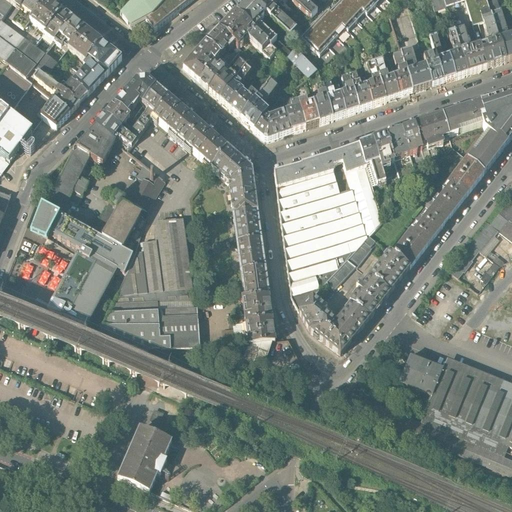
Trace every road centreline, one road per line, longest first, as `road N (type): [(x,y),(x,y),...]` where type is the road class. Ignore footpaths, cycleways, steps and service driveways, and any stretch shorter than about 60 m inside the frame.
road 1 (residential): [(335,377),(508,163)]
road 2 (residential): [(262,157),(511,77)]
road 3 (residential): [(142,64),(31,173),(0,257)]
road 4 (residential): [(335,377),(309,349),(281,293),(262,157)]
road 5 (residential): [(142,64),(262,157)]
road 6 (secondary): [(140,511),(0,453)]
